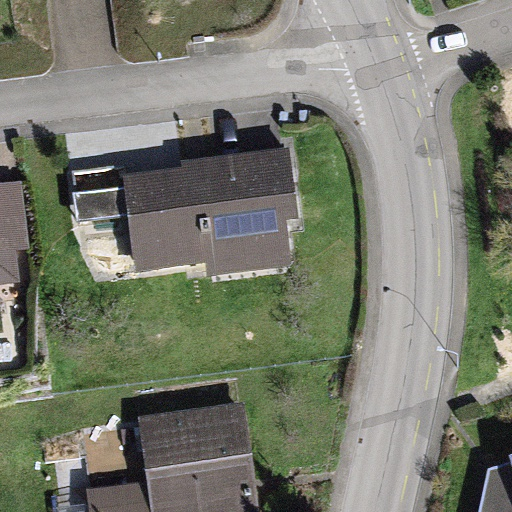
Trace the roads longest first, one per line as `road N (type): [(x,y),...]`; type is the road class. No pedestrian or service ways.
road 1 (residential): [(374,511),(407,329),(412,235),(376,57)]
road 2 (residential): [(0,111),(376,57)]
road 3 (residential): [(511,16),(376,57)]
